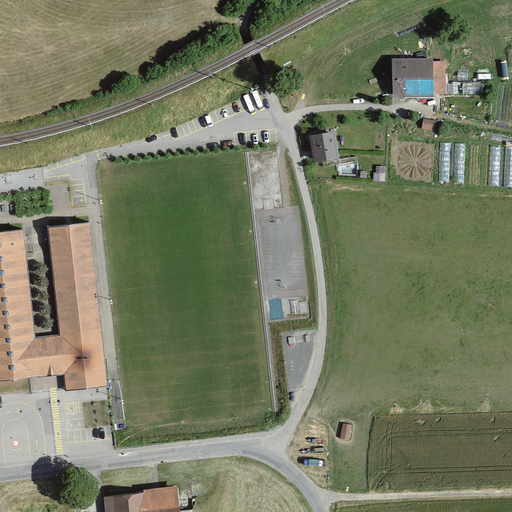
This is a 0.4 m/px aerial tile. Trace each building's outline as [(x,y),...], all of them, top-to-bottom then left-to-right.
[(396,59),(395,96),(436,97),(436,94),(446,94),(447,61),(435,61),(435,59),(396,59)] [(438,121),(424,119),(422,130),(436,132),(438,121)] [(310,136),(314,163),(339,159),(335,133),(310,136)] [(450,143),(440,142),(438,182),(449,182),(450,143)] [(466,143),(455,143),(453,182),(464,183),(466,143)] [(501,146),(491,146),(489,185),(500,186),(501,146)] [(376,167),(375,180),(385,180),(386,167),(376,167)] [(21,230),(0,232),(0,381),(51,376),(64,374),(66,390),(107,386),(102,338),(89,222),(49,226),(61,338),(33,341),(21,230)] [(351,438),(352,423),(343,422),(342,437),(351,438)] [(184,511),(181,485),(104,495),(106,511),(184,511)]
